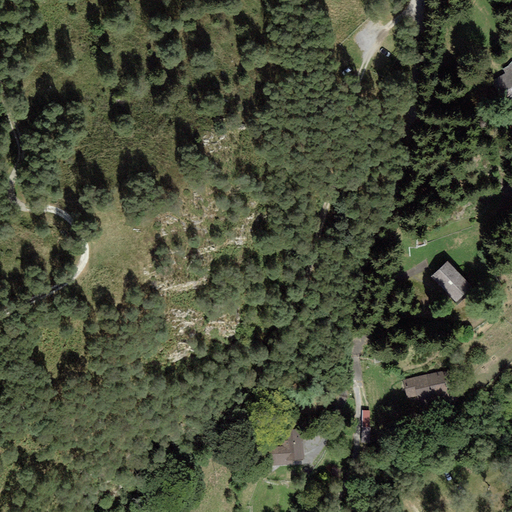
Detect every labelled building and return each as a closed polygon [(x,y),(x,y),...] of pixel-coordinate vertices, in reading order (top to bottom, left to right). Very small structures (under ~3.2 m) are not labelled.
[(505,73),(491,80),(503,104),(511,99),(511,58),(502,68),(505,73)] [(471,289),(446,261),(428,276),(453,304),(471,289)] [(442,371),(402,380),(406,401),(447,394),(442,371)] [(370,410),(360,411),(360,432),(370,432),(370,410)] [(302,431),(258,435),(261,467),(305,463),(302,431)]
